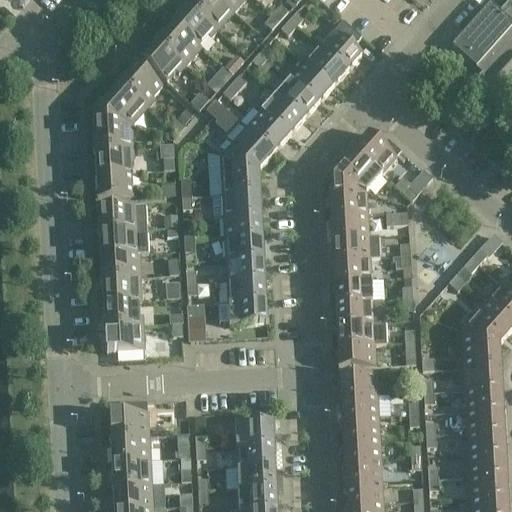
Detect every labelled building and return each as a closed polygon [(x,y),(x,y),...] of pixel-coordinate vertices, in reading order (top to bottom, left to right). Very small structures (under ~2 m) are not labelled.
[(233,16),(216,0),(195,0),(188,8),(217,33),(233,16)] [(247,0),(216,0),(233,16),(247,0)] [(511,0),(504,9),(507,11),(502,17),(490,6),(451,49),(475,71),(477,69),(483,75),(476,82),(482,87),(481,87),(483,88),(494,97),(493,98),(494,99),(495,98),(501,103),(511,90),(511,0)] [(217,33),(188,8),(172,25),(199,49),(208,39),(210,41),(217,33)] [(280,25),(289,16),(281,9),(273,19),(280,25)] [(304,23),(296,16),(288,25),(296,32),(304,23)] [(280,25),(273,19),(264,28),(272,35),(280,25)] [(199,49),(172,25),(156,43),(185,69),(201,51),(199,49)] [(296,32),(288,25),(280,34),(288,41),(296,32)] [(333,34),(318,51),(346,76),(361,59),(333,34)] [(185,69),(156,43),(140,62),(166,85),(176,74),(178,77),(185,69)] [(246,48),(241,53),(247,59),(252,53),(246,48)] [(275,55),(268,48),(259,57),(267,64),(275,55)] [(346,76),(318,51),(303,67),(331,92),(346,76)] [(267,64),(259,57),(252,66),(259,73),(267,64)] [(232,78),(243,66),(237,61),(226,73),(232,78)] [(162,90),(136,66),(119,85),(148,111),(155,103),(152,101),(162,90)] [(331,92),(303,67),(289,83),(317,108),(331,92)] [(224,73),(216,82),(222,87),(230,78),(224,73)] [(246,87),(239,80),(231,89),(238,96),(246,87)] [(317,108),(289,83),(275,99),(303,124),(317,108)] [(148,111),(119,85),(99,107),(96,115),(93,114),(93,115),(132,129),(148,111)] [(238,96),(231,89),(223,98),(230,105),(238,96)] [(199,115),(209,104),(200,97),(191,107),(199,115)] [(303,124),(275,99),(260,115),(288,140),(303,124)] [(216,106),(208,115),(214,121),(223,112),(216,106)] [(186,114),(178,123),(184,127),(191,119),(186,114)] [(132,129),(93,115),(93,116),(96,117),(93,126),(94,155),(133,153),(132,129)] [(288,140),(260,115),(245,132),(274,156),(288,140)] [(172,121),(167,126),(179,136),(183,131),(172,121)] [(245,132),(220,160),(258,174),(274,156),(245,132)] [(382,149),(368,136),(353,153),(381,178),(396,161),(401,156),(387,144),(382,149)] [(164,172),(175,172),(174,146),(163,147),(164,172)] [(133,153),(94,155),(95,179),(131,177),(130,164),(133,164),(133,153)] [(381,178),(353,153),(338,170),(342,173),(338,177),(336,184),(331,182),(331,183),(366,196),(381,178)] [(210,186),(219,185),(218,158),(209,158),(210,186)] [(258,174),(220,160),(222,199),(259,197),(258,174)] [(131,177),(95,179),(97,204),(135,202),(135,191),(131,191),(131,177)] [(401,182),(394,190),(402,196),(408,189),(401,182)] [(191,183),(181,183),(182,201),(192,200),(191,183)] [(366,196),(331,183),(330,184),(335,186),(333,193),(333,198),(328,199),(329,221),(367,219),(366,196)] [(174,187),(164,187),(164,199),(174,199),(174,187)] [(408,193),(403,199),(411,205),(415,200),(408,193)] [(259,197),(222,199),(223,221),(260,218),(259,197)] [(192,200),(182,201),(182,214),(192,213),(192,200)] [(146,233),(144,208),(97,211),(98,236),(146,233)] [(175,208),(162,209),(163,221),(176,220),(175,208)] [(399,217),(399,229),(408,229),(407,216),(399,217)] [(385,218),(386,230),(399,229),(399,217),(385,218)] [(260,218),(223,221),(224,242),(262,240),(260,218)] [(367,219),(329,221),(331,243),(368,240),(367,219)] [(193,232),(183,233),(184,244),(194,243),(193,232)] [(147,257),(146,233),(98,236),(100,260),(139,258),(147,257)] [(262,240),(224,242),(225,264),(263,262),(262,240)] [(368,240),(331,243),(332,264),(370,262),(368,240)] [(194,243),(184,244),(185,257),(195,256),(194,243)] [(410,260),(409,248),(399,248),(400,260),(410,260)] [(470,262),(478,269),(486,259),(479,253),(470,262)] [(139,258),(100,260),(101,284),(140,282),(139,258)] [(410,260),(400,260),(401,272),(411,272),(410,260)] [(263,262),(225,264),(226,285),(264,283),(263,262)] [(370,262),(332,264),(333,286),(371,284),(370,262)] [(470,262),(463,270),(470,277),(478,269),(470,262)] [(167,278),(178,278),(177,268),(171,268),(167,273),(167,278)] [(196,275),(186,276),(186,288),(196,287),(196,275)] [(511,277),(501,290),(511,299),(511,277)] [(456,278),(448,287),(457,295),(466,286),(456,278)] [(140,282),(101,284),(102,308),(141,305),(140,282)] [(264,283),(226,285),(228,307),(265,305),(264,283)] [(371,284),(333,286),(334,307),(372,305),(371,284)] [(196,287),(186,288),(187,300),(197,299),(196,287)] [(511,299),(501,290),(487,306),(511,328),(511,299)] [(178,291),(168,292),(168,302),(179,302),(178,291)] [(412,303),(412,291),(402,291),(402,304),(412,303)] [(412,303),(402,304),(403,315),(413,315),(412,303)] [(141,305),(102,308),(104,332),(142,329),(142,319),(138,319),(138,307),(141,306),(141,305)] [(265,305),(228,307),(229,330),(266,328),(265,305)] [(382,305),(372,305),(334,307),(335,329),(383,326),(382,305)] [(511,328),(487,306),(460,334),(499,348),(511,332),(511,328)] [(180,317),(171,318),(171,327),(181,326),(180,317)] [(373,327),(335,329),(336,350),(374,348),(373,327)] [(181,328),(171,328),(171,341),(181,340),(181,328)] [(143,330),(104,332),(105,357),(118,356),(118,367),(145,365),(144,354),(143,330)] [(199,332),(189,333),(189,345),(199,345),(199,332)] [(415,346),(414,334),(404,335),(405,347),(415,346)] [(499,348),(460,334),(462,373),(500,371),(499,348)] [(415,346),(405,347),(405,359),(415,358),(415,346)] [(374,348),(336,350),(338,373),(375,371),(374,348)] [(431,362),(421,363),(422,375),(432,375),(431,362)] [(500,371),(462,373),(463,395),(501,393),(500,371)] [(416,375),(406,375),(407,388),(417,387),(416,375)] [(376,377),(338,379),(339,401),(377,399),(376,377)] [(433,384),(423,385),(423,397),(433,396),(433,384)] [(501,393),(463,395),(464,416),(502,414),(501,393)] [(433,396),(423,397),(424,409),(434,408),(433,396)] [(377,399),(339,401),(340,423),(378,421),(377,399)] [(418,419),(418,407),(408,408),(408,419),(418,419)] [(502,414),(464,416),(466,438),(503,436),(502,414)] [(108,418),(110,443),(148,440),(147,416),(108,418)] [(196,433),(220,433),(220,417),(196,418),(196,433)] [(418,419),(408,419),(409,431),(419,431),(418,419)] [(378,421),(340,423),(342,444),(379,442),(378,421)] [(234,428),(235,450),(273,448),(272,426),(234,428)] [(435,427),(425,428),(426,440),(436,439),(435,427)] [(503,436),(466,438),(467,459),(505,457),(503,436)] [(436,439),(426,440),(426,452),(436,451),(436,439)] [(148,440),(110,443),(111,467),(150,464),(148,440)] [(204,440),(194,440),(195,452),(205,452),(204,440)] [(379,442),(342,444),(343,466),(380,464),(379,442)] [(273,448),(235,450),(237,472),(274,470),(273,448)] [(421,462),(420,450),(410,451),(411,462),(421,462)] [(205,452),(195,452),(196,465),(206,464),(205,452)] [(505,457),(467,459),(468,481),(506,479),(505,457)] [(421,462),(411,462),(411,475),(421,474),(421,462)] [(150,464),(111,467),(112,491),(151,488),(150,464)] [(380,464),(343,466),(344,488),(382,486),(380,464)] [(274,470),(237,472),(238,493),(275,491),(274,470)] [(437,470),(427,471),(428,483),(438,483),(437,470)] [(506,479),(468,481),(469,503),(507,500),(506,479)] [(207,483),(197,484),(197,495),(207,495),(207,483)] [(438,483),(428,483),(429,495),(438,494),(438,483)] [(382,486),(344,488),(345,509),(383,507),(382,486)] [(152,511),(151,488),(112,491),(113,511),(152,511)] [(276,511),(275,491),(238,493),(238,511),(276,511)] [(423,505),(422,493),(413,494),(413,506),(423,505)] [(207,495),(197,495),(198,508),(208,507),(207,495)] [(507,511),(507,500),(469,503),(469,511),(507,511)]
